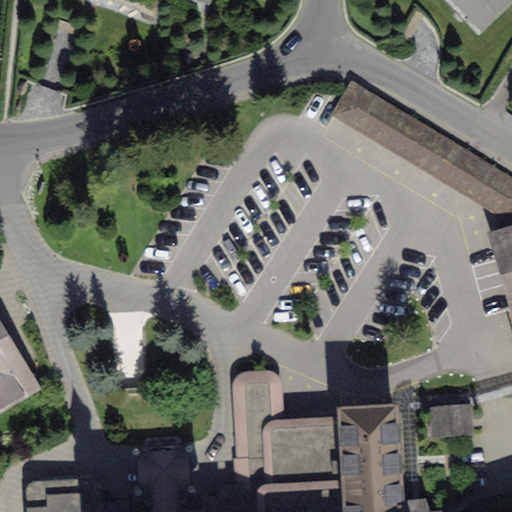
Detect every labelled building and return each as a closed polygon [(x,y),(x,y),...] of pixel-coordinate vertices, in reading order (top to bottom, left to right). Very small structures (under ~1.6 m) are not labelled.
[(467,0),(483,17),(501,0),(467,0)] [(336,114),(511,220),(511,182),(353,86),(336,114)] [(173,194),(172,180),(148,181),(149,196),(173,194)] [(511,236),(501,240),(511,278),(511,236)] [(0,342),(0,400),(26,385),(0,342)] [(126,511),(126,506),(101,508),(99,487),(97,483),(93,481),(35,484),(31,486),(29,490),(30,511),(424,511),(422,503),(404,504),(403,496),(398,496),(393,410),(343,413),(343,422),(279,425),(277,385),(275,381),(271,377),(268,376),(245,378),(239,382),(238,387),(240,422),(247,428),(247,437),(245,440),(248,489),(219,491),(219,501),(203,502),(203,511),(175,511),(176,502),(155,503),(156,511),(126,511)] [(470,433),(468,410),(433,412),(435,435),(470,433)] [(177,491),(191,491),(190,469),(189,449),(136,451),(137,471),(138,493),(153,492),(155,503),(176,502),(177,491)]
